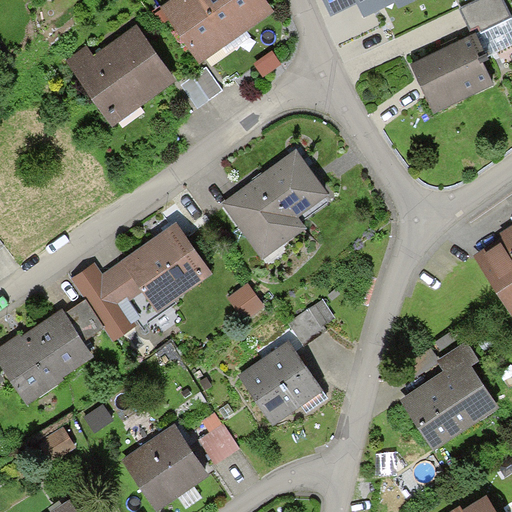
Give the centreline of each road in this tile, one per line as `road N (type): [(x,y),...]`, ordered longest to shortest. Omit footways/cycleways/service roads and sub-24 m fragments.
road 1 (residential): [(320,70),(0,298)]
road 2 (residential): [(340,470),(373,329),(425,223)]
road 3 (residential): [(425,223),(320,70)]
road 4 (residential): [(340,470),(304,468),(231,511)]
